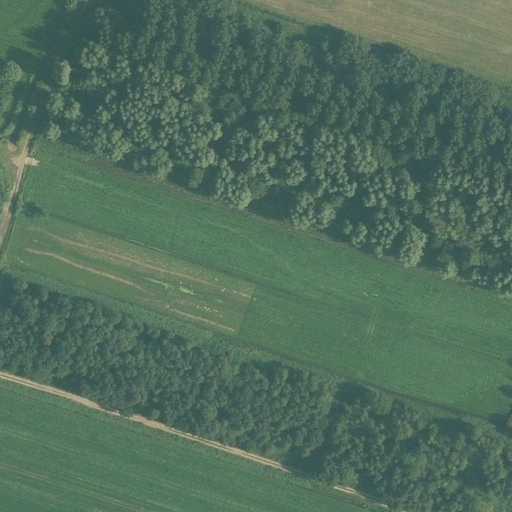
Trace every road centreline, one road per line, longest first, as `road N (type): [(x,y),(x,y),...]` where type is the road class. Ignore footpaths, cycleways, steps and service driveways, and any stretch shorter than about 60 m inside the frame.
road 1 (track): [(511,214),(445,191),(419,162),(404,162),(393,178),(188,110),(167,145),(144,142),(123,132),(104,103),(79,94),(66,108),(73,120),(114,133)]
road 2 (track): [(0,152),(484,315)]
road 3 (track): [(411,511),(0,375)]
road 4 (track): [(0,236),(85,0)]
road 5 (track): [(511,260),(395,220),(383,211),(393,178)]
road 6 (track): [(148,511),(0,463)]
